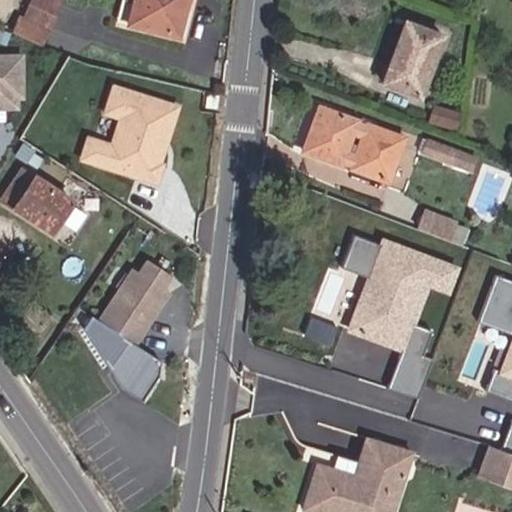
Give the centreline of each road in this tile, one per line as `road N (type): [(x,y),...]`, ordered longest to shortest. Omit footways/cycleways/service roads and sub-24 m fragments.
road 1 (residential): [(197,511),(254,0)]
road 2 (secondary): [(87,511),(0,386)]
